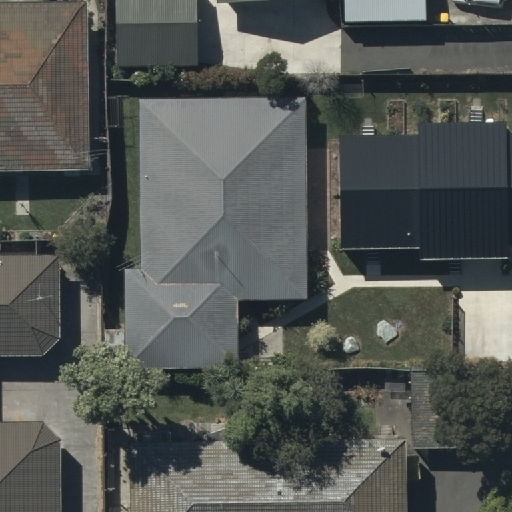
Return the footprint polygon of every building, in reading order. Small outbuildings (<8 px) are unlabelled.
[(114,0),(114,78),(193,78),(193,0),(114,0)] [(318,0),(210,0),(211,10),(319,9),(318,0)] [(427,0),(342,0),(342,28),(427,28),(427,0)] [(0,178),(84,179),(85,9),(0,8),(0,178)] [(302,306),(302,103),(139,103),(138,277),(121,277),(121,373),(239,373),(240,306),(302,306)] [(417,134),(340,136),(341,246),(423,245),(423,258),(507,256),(507,246),(511,245),(511,133),(507,133),(507,122),(417,124),(417,134)] [(57,261),(0,261),(0,511),(60,511),(61,449),(45,429),(0,429),(0,364),(36,364),(57,344),(57,261)] [(405,511),(405,447),(126,448),(125,511),(405,511)]
